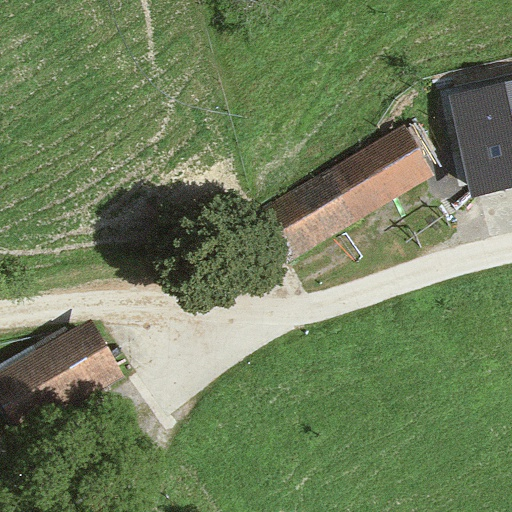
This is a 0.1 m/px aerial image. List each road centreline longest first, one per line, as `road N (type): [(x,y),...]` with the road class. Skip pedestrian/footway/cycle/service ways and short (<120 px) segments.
road 1 (track): [(224,341),(318,267),(511,146)]
road 2 (track): [(224,341),(511,254)]
road 3 (track): [(0,326),(118,312),(224,341)]
